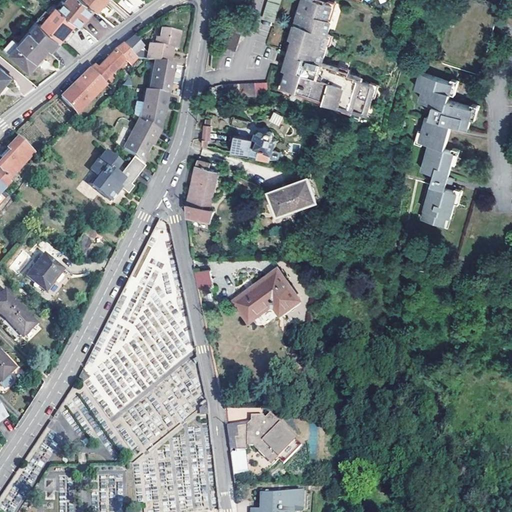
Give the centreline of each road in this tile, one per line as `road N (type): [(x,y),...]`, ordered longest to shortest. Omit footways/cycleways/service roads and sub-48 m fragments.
road 1 (residential): [(227,511),(174,218),(155,193)]
road 2 (residential): [(0,469),(65,366),(155,193)]
road 3 (residential): [(0,128),(169,0)]
road 4 (residential): [(155,193),(182,137),(206,0)]
